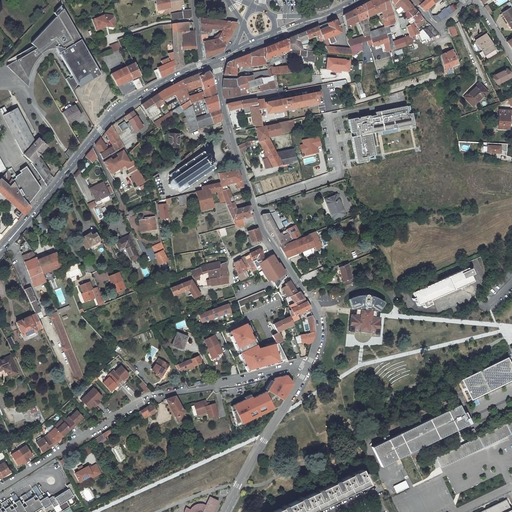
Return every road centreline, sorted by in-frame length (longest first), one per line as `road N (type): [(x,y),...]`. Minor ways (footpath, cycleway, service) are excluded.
road 1 (residential): [(0,487),(138,399),(308,361)]
road 2 (residential): [(239,155),(261,227),(315,311),(318,334),(308,361)]
road 3 (unknown): [(254,202),(337,175),(330,114),(401,100)]
road 4 (residential): [(231,128),(165,174),(170,192),(187,191),(239,155)]
road 5 (unknown): [(72,162),(36,112),(32,89),(50,52),(82,87)]
road 6 (residential): [(308,361),(225,511)]
road 7 (unknown): [(7,239),(70,380)]
road 8 (secondary): [(91,138),(0,248)]
road 9 (residential): [(61,0),(123,105)]
